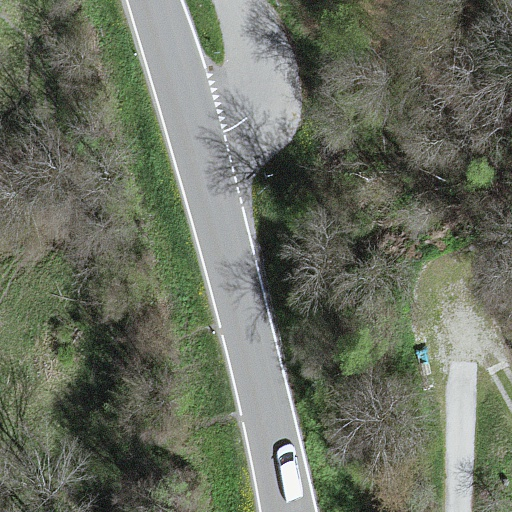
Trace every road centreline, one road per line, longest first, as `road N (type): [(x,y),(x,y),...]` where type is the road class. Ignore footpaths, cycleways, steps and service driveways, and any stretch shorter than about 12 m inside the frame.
road 1 (tertiary): [(289,511),(198,146)]
road 2 (unclassified): [(233,0),(258,60),(263,98),(254,114),(198,146)]
road 3 (tertiary): [(198,146),(154,0)]
